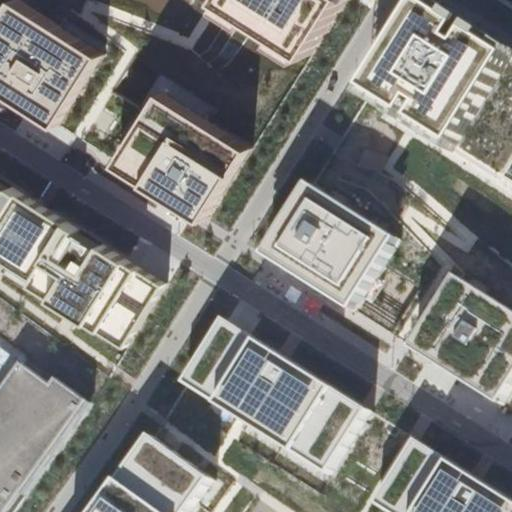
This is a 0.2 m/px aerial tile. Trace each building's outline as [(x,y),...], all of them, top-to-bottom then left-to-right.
[(105,55),(19,0),(15,0),(0,24),(0,88),(60,126),(105,55)] [(346,0),(226,0),(312,54),(346,0)] [(371,92),(511,180),(511,55),(428,3),(371,92)] [(253,147),(165,92),(120,164),(209,220),(253,147)] [(168,283),(0,176),(0,263),(129,346),(168,283)] [(313,185),(268,257),(357,313),(402,241),(313,185)] [(511,309),(461,278),(416,350),(505,406),(511,395),(511,309)] [(0,333),(16,309),(0,298),(0,333)] [(375,413),(227,320),(188,384),(334,476),(375,413)] [(54,385),(24,363),(0,397),(0,511),(11,511),(91,401),(59,378),(54,385)] [(155,437),(101,511),(193,511),(215,481),(155,437)] [(511,511),(511,499),(420,441),(380,506),(390,511),(511,511)]
